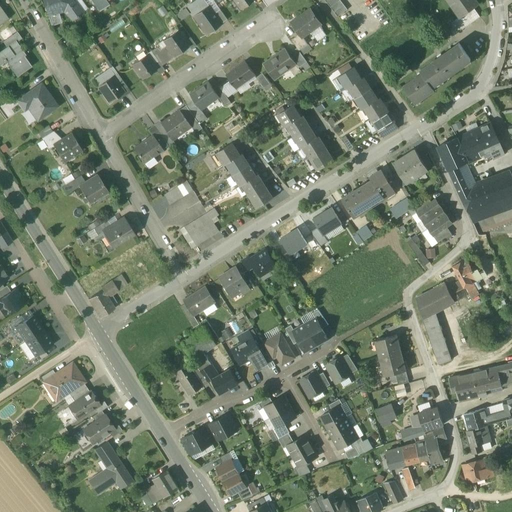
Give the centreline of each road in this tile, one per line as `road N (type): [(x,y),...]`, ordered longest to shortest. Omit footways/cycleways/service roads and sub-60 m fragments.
road 1 (residential): [(182,278),(420,129)]
road 2 (residential): [(433,374),(407,301),(459,241),(465,222),(420,129)]
road 3 (residential): [(95,135),(272,15)]
road 4 (tertiary): [(0,178),(96,332)]
road 5 (residential): [(95,135),(182,278)]
road 6 (residential): [(19,0),(95,135)]
road 7 (residential): [(163,437),(283,377)]
road 8 (tertiary): [(96,332),(163,437)]
road 9 (residential): [(443,489),(456,452),(433,374)]
